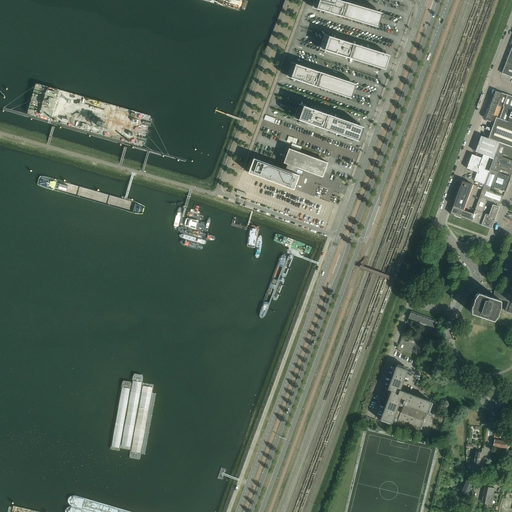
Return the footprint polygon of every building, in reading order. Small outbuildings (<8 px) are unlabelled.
[(382,13),(374,11),(337,0),(314,0),(313,2),(312,8),(378,28),(380,21),(382,13)] [(388,62),(390,55),(324,35),(322,42),(319,49),(385,70),(388,62)] [(511,46),(502,74),(511,77),(511,46)] [(356,84),(291,62),(289,68),(286,77),(352,99),(354,91),(356,84)] [(511,123),(507,122),(511,112),(511,108),(511,97),(495,91),(491,102),(497,105),(494,112),(491,121),(494,122),(488,139),(500,143),(511,147),(511,123)] [(364,127),(299,104),(296,111),(294,118),(359,141),(361,134),(364,127)] [(494,112),(488,110),(485,119),(491,121),(494,112)] [(493,159),(499,143),(481,136),(475,152),(493,159)] [(511,157),(511,147),(500,143),(495,155),(498,156),(508,159),(509,157),(511,157)] [(297,169),(298,169),(298,168),(322,177),(328,163),(289,149),(287,153),(284,163),(287,164),(285,170),(254,159),(248,173),(294,190),(299,175),(296,174),(296,173),(297,173),(298,172),(298,171),(298,170),(297,169)] [(489,170),(493,159),(483,155),(482,158),(472,155),(467,169),(477,172),(477,173),(479,169),(488,173),(489,170)] [(511,174),(511,172),(511,160),(508,159),(498,156),(493,171),(499,173),(500,170),(511,174)] [(484,185),(488,173),(479,169),(477,173),(477,172),(474,181),(484,185)] [(505,191),(510,177),(499,173),(493,171),(489,170),(488,173),(484,185),(483,188),(491,191),(492,187),(505,191)] [(472,185),(462,181),(453,206),(463,210),(472,185)] [(503,196),(491,191),(483,188),(480,197),(487,199),(500,204),(503,196)] [(480,197),(475,210),(482,213),(487,199),(480,197)] [(494,221),(499,207),(493,205),(489,215),(482,213),(475,210),(473,214),(463,210),(460,218),(482,225),(490,228),(491,224),(493,225),(494,221)] [(453,206),(450,214),(460,218),(463,210),(453,206)] [(472,308),(471,308),(471,313),(477,315),(480,316),(483,317),(484,317),(493,320),(498,314),(496,313),(498,307),(500,308),(500,300),(497,299),(498,298),(503,300),(508,302),(510,295),(505,294),(501,292),(499,291),(496,291),(494,297),(495,297),(494,298),(491,297),(490,298),(486,297),(486,295),(478,293),(475,297),(476,297),(472,308)] [(439,323),(411,312),(408,318),(437,329),(439,323)] [(387,389),(388,390),(391,390),(380,419),(392,423),(398,406),(403,407),(400,413),(424,422),(431,402),(403,392),(404,391),(400,390),(407,370),(396,366),(387,389)] [(376,421),(366,417),(364,421),(375,425),(376,421)] [(493,446),(504,448),(508,449),(509,442),(494,439),(493,446)] [(480,459),(474,458),(472,472),(477,473),(480,459)] [(468,494),(472,483),(467,481),(462,492),(468,494)] [(485,486),(481,503),(491,505),(495,488),(485,486)]
